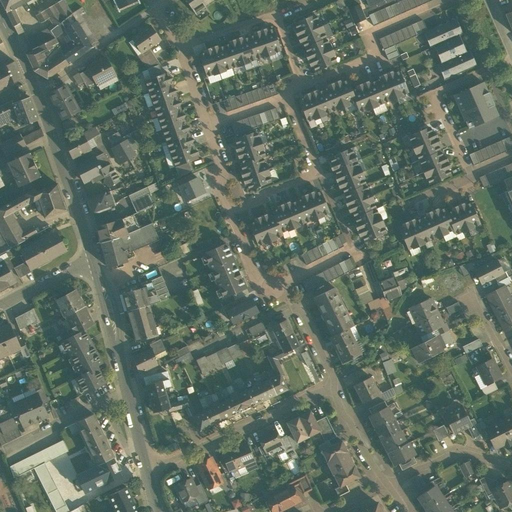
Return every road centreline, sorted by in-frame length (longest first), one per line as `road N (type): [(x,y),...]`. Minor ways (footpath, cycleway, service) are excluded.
road 1 (tertiary): [(94,258),(146,471)]
road 2 (residential): [(146,471),(334,386)]
road 3 (residential): [(287,96),(320,174),(229,211)]
road 4 (tertiary): [(36,86),(94,258)]
road 5 (residential): [(471,177),(433,93),(511,58)]
road 6 (residential): [(36,86),(157,6)]
road 7 (residential): [(511,464),(459,452),(386,483)]
